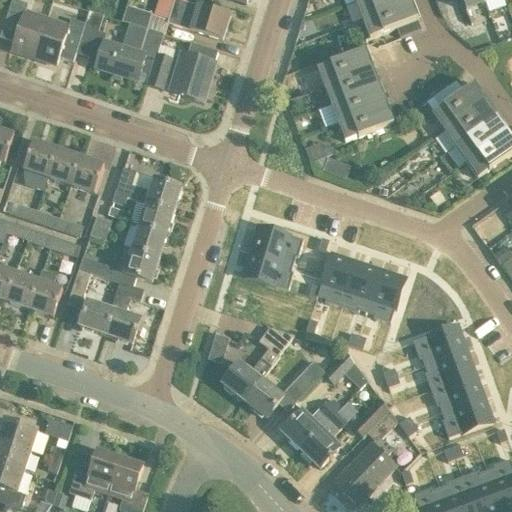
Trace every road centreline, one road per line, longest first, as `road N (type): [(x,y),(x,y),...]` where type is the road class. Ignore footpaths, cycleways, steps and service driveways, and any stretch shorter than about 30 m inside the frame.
road 1 (residential): [(152,407),(228,166)]
road 2 (residential): [(228,166),(0,87)]
road 3 (residential): [(441,237),(228,166)]
road 4 (residential): [(228,166),(279,0)]
road 5 (residential): [(152,407),(0,353)]
